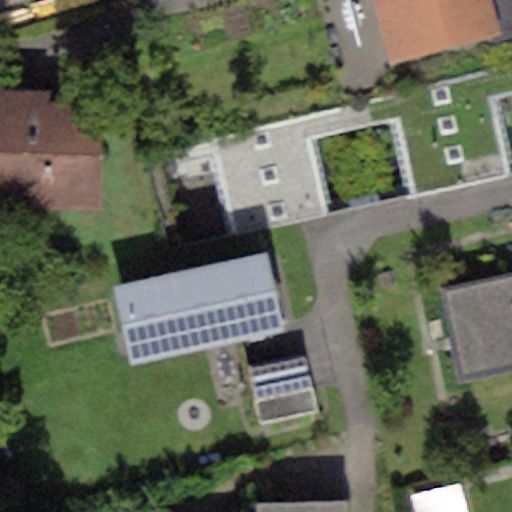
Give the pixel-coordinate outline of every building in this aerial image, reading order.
[(373,0),(391,65),(498,35),(487,0),(373,0)] [(511,0),(487,0),(498,35),(511,31),(511,0)] [(511,74),(213,138),(234,236),(317,218),(301,142),(399,121),(415,195),(503,176),(486,99),(511,93),(511,74)] [(100,101),(0,94),(0,201),(94,207),(100,101)] [(265,257),(115,291),(133,368),(283,334),(265,257)] [(511,283),(444,298),(462,382),(511,371),(511,283)] [(310,386),(255,397),(260,425),(316,414),(310,386)] [(470,511),(464,483),(419,493),(423,511),(470,511)] [(343,511),(344,502),(256,506),(256,511),(343,511)]
